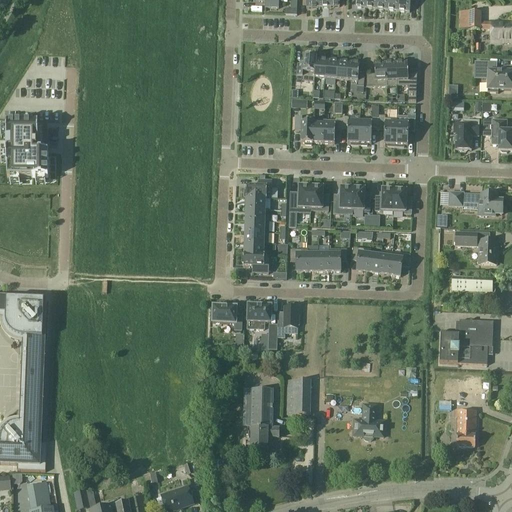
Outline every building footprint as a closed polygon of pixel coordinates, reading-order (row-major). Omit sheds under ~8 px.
[(279,10),(279,0),(253,0),(253,3),(265,3),(265,9),(279,10)] [(305,0),(306,10),(317,9),(316,0),(305,0)] [(316,0),(317,9),(328,9),(327,0),(316,0)] [(327,0),(328,9),(339,8),(339,0),(327,0)] [(355,0),(355,9),(366,10),(366,0),(355,0)] [(366,0),(366,10),(377,11),(377,0),(366,0)] [(377,0),(377,11),(388,12),(388,0),(377,0)] [(388,0),(388,12),(398,13),(399,0),(388,0)] [(399,0),(398,13),(409,14),(410,3),(417,3),(417,0),(399,0)] [(491,24),(481,24),(481,13),(459,13),(459,31),(481,31),(490,31),(490,39),(491,39),(490,45),(491,45),(504,46),(504,45),(511,45),(511,23),(491,23),(491,24)] [(315,79),(316,61),(316,60),(304,59),(303,66),(297,66),(296,78),(302,78),(302,83),(314,84),(315,79)] [(325,80),(327,62),(316,61),(315,79),(325,80)] [(336,81),(337,63),(327,62),(325,80),(336,81)] [(347,82),(348,64),(337,63),(336,81),(347,82)] [(348,64),(347,82),(357,83),(357,88),(364,88),(365,76),(358,75),(359,65),(348,64)] [(397,88),(396,64),(385,65),(386,88),(387,88),(397,88)] [(416,104),(417,75),(408,75),(407,64),(396,64),(397,88),(408,87),(408,104),(416,104)] [(496,65),(476,64),(475,79),(488,80),(488,85),(487,85),(487,94),(498,95),(498,92),(511,92),(511,74),(495,74),(496,65)] [(385,65),(374,65),(375,76),(366,76),(366,89),(386,88),(385,65)] [(449,91),(449,99),(457,99),(457,91),(449,91)] [(297,110),(302,104),(303,102),(292,101),(291,109),(297,110)] [(486,104),(483,103),(482,103),(482,114),(491,114),(491,105),(486,105),(486,104)] [(396,148),(397,125),(397,120),(385,120),(385,118),(378,117),(378,120),(378,133),(384,133),(384,146),(388,146),(388,148),(396,148)] [(341,118),(341,120),(341,131),(347,131),(347,145),(351,145),(351,147),(359,147),(360,124),(348,123),(348,119),(341,118)] [(313,145),(314,121),(314,120),(295,119),(295,133),(301,133),(301,145),(305,145),(305,147),(311,147),(311,145),(313,145)] [(371,124),(360,124),(359,147),(367,147),(367,146),(371,146),(372,132),(378,133),(378,120),(371,119),(371,124)] [(335,122),(324,122),(323,145),(334,145),(335,133),(341,133),(341,120),(335,120),(335,122)] [(324,122),(314,121),(313,145),(323,145),(324,122)] [(408,126),(397,125),(396,148),(403,149),(404,147),(408,147),(408,134),(415,134),(415,121),(408,121),(408,126)] [(454,126),(453,136),(456,136),(455,152),(459,152),(461,154),(465,154),(467,152),(471,152),(471,138),(478,138),(479,122),(466,122),(466,127),(454,126)] [(500,153),(502,155),(506,155),(508,153),(511,153),(511,132),(504,133),(504,123),(492,122),(492,138),(499,138),(498,153),(500,153)] [(45,171),(46,140),(4,139),(4,170),(45,171)] [(271,201),(272,183),(258,182),(258,188),(246,188),(246,192),(244,192),(244,198),(246,198),(246,200),(265,201),(271,201)] [(289,215),(310,215),(310,213),(311,187),(303,187),(303,188),(299,188),(298,198),(290,198),(289,215)] [(319,187),(311,187),(310,213),(328,214),(328,199),(323,199),(323,189),(319,189),(319,187)] [(340,199),(334,199),(333,216),(352,217),(352,212),(351,212),(352,189),(345,188),(344,190),(340,190),(340,199)] [(360,189),(352,189),(351,212),(352,212),(370,213),(370,201),(364,200),(364,190),(360,190),(360,189)] [(386,191),(382,191),(381,201),(376,201),(375,213),(393,214),(393,190),(386,190),(386,191)] [(402,190),(393,190),(393,214),(404,214),(404,216),(411,216),(412,202),(406,202),(406,192),(402,192),(402,190)] [(502,202),(495,201),(495,197),(481,196),(481,197),(463,196),(463,195),(450,195),(449,208),(462,208),(462,205),(479,205),(478,217),(495,218),(495,216),(502,216),(502,202)] [(246,210),(264,211),(265,201),(246,200),(246,210)] [(264,211),(246,210),(246,221),(269,223),(269,211),(264,211)] [(437,229),(446,229),(447,218),(437,217),(437,229)] [(269,223),(246,221),(245,232),(268,233),(269,223)] [(268,233),(245,232),(245,243),(268,244),(268,233)] [(498,252),(498,243),(476,242),(477,235),(456,234),(455,248),(479,248),(478,266),(496,267),(496,252),(498,252)] [(268,244),(245,243),(244,256),(268,257),(268,244)] [(367,274),(370,252),(353,249),(351,262),(358,263),(356,272),(367,274)] [(308,274),(307,251),(290,251),(290,264),(296,264),(297,274),(308,274)] [(308,251),(307,251),(308,274),(318,274),(318,254),(318,256),(308,256),(308,251)] [(329,274),(340,274),(340,264),(347,264),(347,251),(339,251),(340,256),(329,256),(329,254),(329,274)] [(378,275),(381,253),(380,258),(370,257),(371,252),(370,252),(367,274),(378,275)] [(392,255),(381,253),(378,275),(389,277),(392,255)] [(329,274),(329,254),(318,254),(318,274),(329,274)] [(389,277),(400,278),(401,269),(410,270),(410,257),(402,256),(402,261),(392,259),(392,255),(389,277)] [(268,257),(244,256),(244,258),(242,258),(242,264),(243,264),(243,268),(252,269),(252,275),(269,275),(269,257),(268,257)] [(474,279),(454,278),(454,282),(455,282),(454,290),(480,291),(480,302),(494,302),(495,292),(495,283),(490,283),(473,282),(474,279)] [(20,391),(42,392),(46,301),(0,298),(0,321),(2,321),(2,323),(2,325),(3,327),(3,329),(4,331),(5,333),(6,335),(7,336),(9,338),(11,339),(12,340),(14,341),(17,342),(19,343),(21,343),(22,343),(20,391)] [(228,309),(222,309),(213,308),(212,325),(235,326),(235,333),(241,333),(241,318),(236,317),(236,309),(228,309)] [(264,331),(264,324),(270,325),(271,309),(248,308),(248,331),(264,331)] [(299,327),(299,319),(297,319),(297,310),(284,309),(284,320),(278,319),(278,328),(277,339),(284,340),(284,335),(297,336),(297,327),(299,327)] [(458,344),(492,346),(493,324),(459,323),(459,334),(458,344)] [(457,366),(458,344),(459,334),(440,333),(439,365),(457,366)] [(492,346),(458,344),(457,366),(487,367),(488,349),(492,349),(492,346)] [(362,372),(369,373),(370,365),(362,364),(361,369),(362,369),(362,372)] [(467,376),(468,394),(485,393),(485,376),(467,376)] [(446,401),(460,402),(460,380),(447,380),(446,401)] [(287,381),(286,392),(311,393),(311,382),(287,381)] [(42,392),(20,391),(19,423),(12,424),(5,428),(0,433),(0,466),(17,467),(17,473),(45,474),(46,445),(40,445),(42,392)] [(251,428),(250,452),(267,453),(268,439),(279,439),(279,429),(273,429),(273,391),(252,391),(251,428)] [(310,417),(310,407),(286,407),(286,416),(310,417)] [(384,423),(376,423),(377,407),(364,407),(363,422),(354,422),(354,437),(363,438),(364,440),(365,442),(368,443),(371,442),(373,441),(374,438),(383,439),(384,423)] [(457,419),(456,449),(475,450),(476,413),(455,413),(455,419),(457,419)] [(187,477),(193,475),(190,465),(184,467),(187,477)] [(144,478),(146,487),(153,485),(151,476),(144,478)] [(0,492),(10,492),(9,478),(0,478),(0,492)] [(51,511),(51,508),(47,485),(27,489),(31,511),(51,511)] [(166,511),(175,511),(193,506),(187,489),(162,497),(166,511)] [(86,493),(74,495),(78,511),(81,511),(90,510),(86,493)] [(111,511),(110,507),(90,511),(89,511),(130,511),(129,501),(115,504),(115,505),(116,511),(111,511)]
